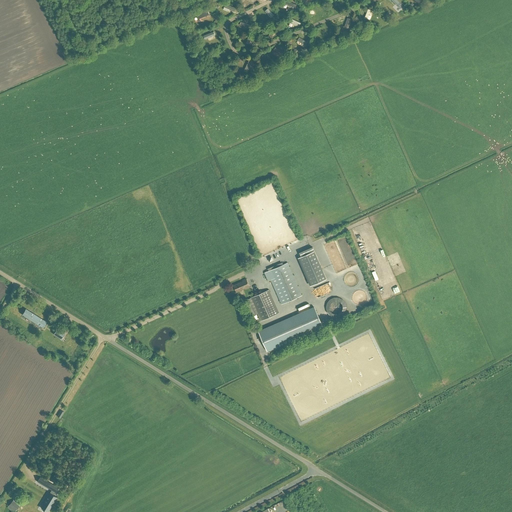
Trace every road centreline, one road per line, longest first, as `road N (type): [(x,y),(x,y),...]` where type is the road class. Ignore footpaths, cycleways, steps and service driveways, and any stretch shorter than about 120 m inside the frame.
road 1 (unclassified): [(386,511),(0,272)]
road 2 (track): [(102,336),(14,479)]
road 3 (track): [(110,341),(255,272)]
